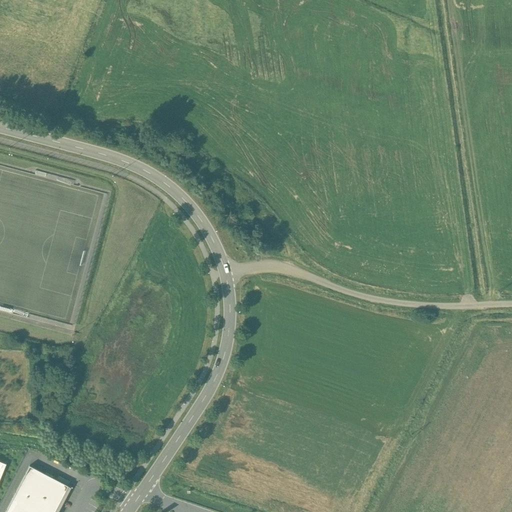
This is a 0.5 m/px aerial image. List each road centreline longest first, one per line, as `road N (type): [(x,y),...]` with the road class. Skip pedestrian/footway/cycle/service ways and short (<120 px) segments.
road 1 (unclassified): [(511,306),(398,297),(288,268),(226,274)]
road 2 (secondary): [(0,126),(129,161),(166,182),(192,206),(226,274)]
road 3 (secondary): [(226,274),(221,363),(126,511)]
